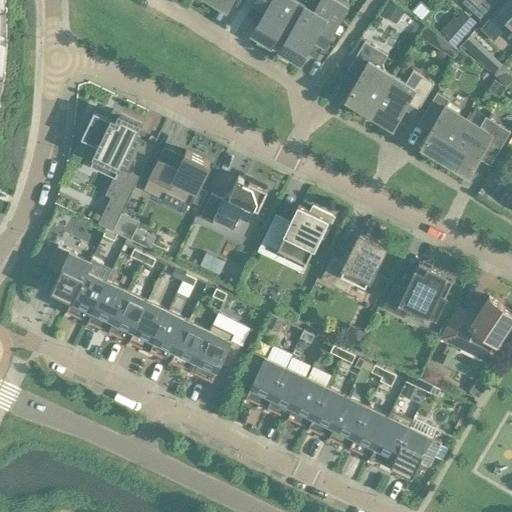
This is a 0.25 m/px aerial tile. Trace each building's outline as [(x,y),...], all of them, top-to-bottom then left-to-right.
[(277,42),(300,4),(292,0),(255,0),(268,7),(255,28),(258,30),(256,34),(268,41),(270,38),(277,42)] [(320,0),(313,12),(300,4),(277,42),(285,46),(282,50),(295,58),(298,54),(301,56),(314,36),(326,43),(346,9),(331,0),(320,0)] [(463,0),(463,1),(480,17),(495,0),(463,0)] [(511,25),(511,0),(505,0),(480,27),(494,40),(509,23),(511,25)] [(371,111),(393,74),(385,69),(383,62),(388,54),(365,40),(348,68),(360,75),(347,97),(351,99),(348,103),(361,111),(363,107),(371,111)] [(406,82),(393,74),(371,111),(379,116),(376,120),(388,127),(390,123),(393,125),(407,101),(419,108),(435,82),(413,69),(406,82)] [(446,157),(469,119),(446,105),(450,99),(437,91),(425,112),(436,118),(422,142),(425,144),(423,148),(434,154),(436,151),(446,157)] [(113,230),(141,173),(141,172),(130,167),(143,141),(135,137),(142,124),(120,113),(117,120),(109,116),(94,109),(81,136),(100,145),(95,153),(96,154),(99,155),(120,165),(107,193),(113,195),(99,223),(113,230)] [(480,125),(469,119),(446,157),(470,171),(481,153),(493,161),(511,130),(486,115),(480,125)] [(144,188),(164,198),(167,192),(190,203),(210,161),(186,150),(178,166),(159,157),(144,188)] [(215,217),(234,226),(239,214),(248,219),(254,207),(258,209),(268,189),(238,175),(229,194),(225,192),(222,198),(211,192),(200,216),(212,222),(215,217)] [(307,261),(320,234),(324,236),(334,215),(313,205),(311,210),(299,204),(287,229),(273,222),(260,249),(283,260),(287,251),(307,261)] [(114,240),(118,232),(107,227),(103,235),(114,240)] [(346,249),(342,258),(333,253),(321,277),(348,291),(354,279),(365,285),(384,245),(360,233),(351,251),(346,249)] [(68,308),(91,261),(58,245),(47,268),(59,273),(51,289),(72,299),(67,308),(68,308)] [(142,260),(145,253),(134,248),(131,255),(142,260)] [(145,253),(142,260),(153,266),(156,258),(145,253)] [(91,261),(68,308),(89,318),(107,280),(87,270),(92,261),(91,261)] [(436,316),(445,297),(437,293),(446,275),(419,262),(406,289),(395,284),(385,305),(404,315),(410,304),(436,316)] [(183,280),(186,273),(175,268),(172,275),(183,280)] [(186,273),(183,280),(194,285),(197,278),(186,273)] [(107,280),(89,318),(109,328),(128,289),(107,280)] [(213,295),(224,300),(227,293),(216,287),(213,295)] [(128,289),(109,328),(130,338),(148,299),(128,289)] [(444,337),(493,360),(511,331),(511,328),(507,324),(511,316),(511,310),(490,296),(476,316),(458,307),(444,337)] [(169,309),(148,299),(130,338),(150,348),(169,309)] [(189,319),(169,309),(150,348),(171,358),(189,319)] [(189,319),(171,358),(191,368),(213,322),(212,322),(209,329),(189,319)] [(213,322),(191,368),(213,378),(220,362),(231,367),(242,345),(231,339),(234,333),(213,322)] [(311,342),(315,335),(304,329),(300,337),(311,342)] [(341,356),(345,349),(334,344),(330,351),(341,356)] [(345,349),(341,356),(352,362),(356,354),(345,349)] [(267,404),(286,366),(254,350),(243,373),(254,378),(246,394),(267,404)] [(382,376),(386,369),(375,364),(371,371),(382,376)] [(433,380),(437,369),(422,364),(419,376),(433,380)] [(286,366),(267,404),(288,414),(307,375),(286,366)] [(386,369),(382,376),(393,382),(397,374),(386,369)] [(307,375),(288,414),(309,424),(327,385),(307,375)] [(426,390),(430,383),(419,378),(416,385),(426,390)] [(441,388),(430,383),(426,390),(437,395),(441,388)] [(327,385),(309,424),(329,434),(348,395),(327,385)] [(368,405),(348,395),(329,434),(350,444),(368,405)] [(368,405),(350,444),(370,454),(392,408),(388,415),(368,405)] [(392,408),(370,454),(391,463),(409,425),(412,418),(392,408)] [(409,425),(391,463),(412,474),(420,458),(431,464),(442,441),(409,425)]
